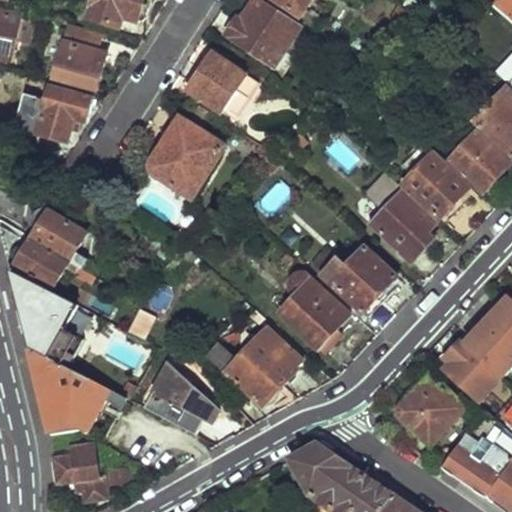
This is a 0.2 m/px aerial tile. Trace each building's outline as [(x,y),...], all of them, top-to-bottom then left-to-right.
[(98,0),(92,22),(123,31),(126,19),(140,23),(146,0),(98,0)] [(275,0),(303,18),(315,0),(275,0)] [(511,0),(505,0),(497,10),(511,21),(511,0)] [(229,35),(275,70),(303,33),(260,1),(245,20),(242,17),(229,35)] [(391,21),(403,31),(414,19),(401,10),(391,21)] [(0,13),(0,57),(12,60),(21,18),(0,13)] [(72,29),(58,79),(100,90),(109,55),(99,52),(102,38),(72,29)] [(194,91),(225,114),(231,104),(234,105),(244,93),(252,99),(261,87),(218,57),(194,91)] [(358,65),(350,73),(356,78),(365,69),(358,65)] [(479,122),(511,152),(511,89),(510,88),(479,122)] [(26,98),(18,129),(70,143),(73,131),(82,132),(84,121),(88,122),(93,101),(51,90),(47,103),(26,98)] [(156,173),(195,198),(228,149),(184,121),(156,164),(155,168),(156,173)] [(451,161),(486,194),(511,165),(511,161),(478,131),(451,161)] [(235,143),(249,153),(256,145),(241,135),(235,143)] [(254,164),(264,170),(276,158),(264,150),(254,164)] [(406,188),(443,222),(473,189),(436,156),(406,188)] [(375,228),(415,265),(438,240),(432,234),(440,226),(404,194),(407,191),(397,182),(388,173),(367,197),(387,214),(375,228)] [(0,210),(36,231),(32,238),(83,268),(88,259),(77,252),(87,233),(69,223),(49,211),(43,210),(38,214),(34,219),(26,188),(0,178),(0,210)] [(11,269),(55,289),(67,267),(93,282),(98,275),(83,268),(32,238),(29,244),(1,229),(11,269)] [(335,284),(370,318),(400,287),(395,282),(400,277),(368,248),(335,284)] [(143,311),(151,314),(166,286),(170,288),(197,260),(185,250),(158,278),(147,304),(143,311)] [(32,349),(55,361),(82,308),(13,274),(32,349)] [(284,315),(323,349),(352,315),(309,278),(295,280),(294,293),(299,298),(284,315)] [(511,299),(468,346),(503,379),(511,368),(511,299)] [(232,376),(270,410),(302,374),(299,371),(306,363),(270,332),(232,376)] [(435,363),(479,403),(503,379),(468,346),(464,342),(450,357),(445,352),(435,363)] [(32,349),(54,436),(78,435),(82,434),(90,438),(110,402),(128,412),(134,400),(55,361),(32,349)] [(174,365),(152,409),(184,426),(200,433),(203,435),(211,420),(220,425),(227,411),(174,365)] [(419,436),(432,447),(468,407),(431,375),(398,411),(401,417),(395,423),(414,440),(419,436)] [(444,470),(487,499),(511,463),(511,432),(487,410),(444,470)] [(54,436),(56,450),(79,444),(78,435),(54,436)] [(58,460),(61,484),(81,480),(82,492),(90,491),(91,501),(111,497),(107,475),(100,476),(95,444),(76,448),(77,456),(58,460)] [(322,446),(294,461),(312,494),(337,511),(384,511),(396,496),(322,446)] [(115,470),(118,494),(145,479),(144,472),(136,473),(134,463),(115,470)] [(511,511),(511,463),(487,499),(505,511),(511,511)] [(384,511),(418,511),(396,496),(384,511)]
